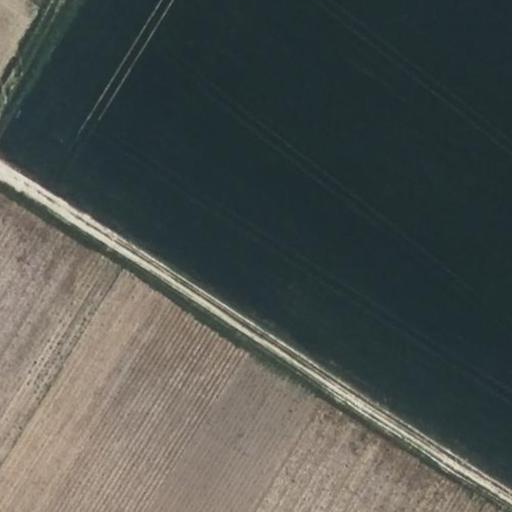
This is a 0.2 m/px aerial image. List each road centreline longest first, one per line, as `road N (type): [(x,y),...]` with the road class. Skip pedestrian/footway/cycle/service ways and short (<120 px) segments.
road 1 (track): [(511,501),(0,172)]
road 2 (track): [(59,0),(0,107)]
